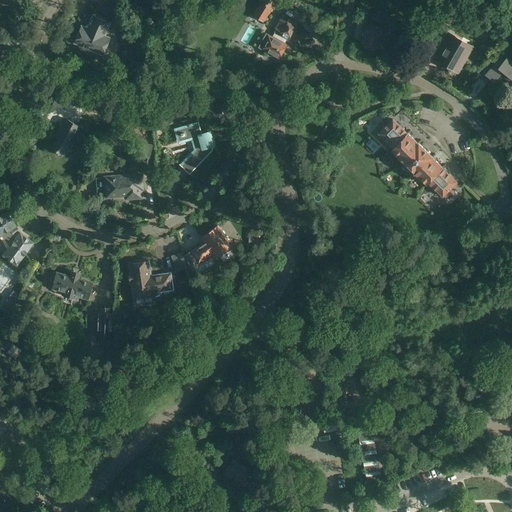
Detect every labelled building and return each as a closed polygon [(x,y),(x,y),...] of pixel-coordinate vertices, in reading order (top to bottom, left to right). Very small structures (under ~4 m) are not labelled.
[(252,15),(265,23),(273,8),(275,9),(279,1),(278,0),(259,0),(260,0),(261,1),(252,15)] [(87,51),(88,48),(92,49),(91,50),(104,55),(111,38),(104,35),(109,23),(93,17),(88,30),(81,27),(75,43),(80,45),(79,48),(80,50),(82,51),(85,52),(87,51)] [(288,39),(297,23),(289,19),(287,22),(281,18),(275,29),(276,29),(272,37),(266,33),(258,48),(279,59),(287,45),(284,43),(287,39),(288,39)] [(387,38),(388,34),(390,35),(392,25),(390,24),(389,29),(366,24),(364,24),(362,31),(364,31),(361,46),(382,51),(383,49),(387,50),(389,39),(387,38)] [(462,41),(447,33),(437,49),(443,52),(441,56),(446,58),(442,64),(455,71),(460,63),(462,64),(468,52),(459,46),(462,41)] [(495,64),(485,76),(492,81),(491,82),(496,86),(503,78),(511,85),(511,63),(506,58),(504,61),(500,58),(495,64)] [(78,126),(65,118),(56,134),(59,136),(52,149),(66,157),(68,152),(72,151),(69,142),(78,126)] [(393,148),(407,133),(404,130),(393,119),(379,134),(393,148)] [(199,124),(180,130),(183,140),(193,137),(197,150),(182,167),(190,174),(211,151),(212,150),(212,148),(212,147),(208,133),(208,132),(202,133),(199,124)] [(412,149),(418,143),(407,133),(393,148),(392,150),(399,157),(404,162),(414,152),(412,149)] [(140,157),(150,159),(154,145),(144,143),(140,157)] [(425,163),(431,156),(418,143),(418,144),(418,143),(412,149),(414,152),(404,162),(405,163),(403,165),(403,168),(407,172),(411,172),(413,171),(413,170),(423,160),(425,163)] [(425,183),(441,166),(432,158),(433,157),(431,156),(425,163),(423,160),(413,170),(413,171),(419,177),(425,183)] [(443,168),(441,166),(425,183),(427,184),(428,182),(443,197),(457,182),(442,168),(443,168)] [(112,177),(104,178),(106,197),(126,196),(126,197),(128,199),(139,198),(140,197),(140,187),(143,187),(141,175),(120,177),(120,179),(112,180),(112,177)] [(7,211),(0,214),(0,233),(1,233),(9,246),(7,249),(20,259),(33,241),(20,232),(18,234),(13,226),(15,224),(7,211)] [(191,251),(185,255),(189,266),(189,267),(197,261),(199,263),(212,254),(212,255),(215,259),(231,249),(228,245),(229,244),(217,227),(205,235),(208,240),(204,242),(203,243),(198,246),(191,251)] [(20,272),(27,261),(22,257),(14,268),(20,272)] [(152,292),(172,289),(170,273),(150,276),(148,261),(143,262),(141,260),(136,261),(135,263),(129,263),(130,273),(128,273),(130,282),(131,282),(133,297),(153,295),(152,292)] [(79,274),(71,272),(70,276),(56,272),(52,288),(63,291),(62,293),(75,297),(76,295),(87,298),(92,282),(78,278),(79,274)] [(16,305),(8,299),(2,307),(10,314),(16,305)] [(98,308),(97,336),(113,337),(113,308),(98,308)] [(120,366),(118,378),(126,380),(128,368),(120,366)] [(356,426),(367,481),(381,478),(371,423),(356,426)] [(473,443),(476,454),(482,452),(479,441),(473,443)] [(225,470),(226,471),(223,473),(221,475),(228,481),(230,479),(232,477),(238,483),(244,477),(245,479),(251,473),(236,458),(236,459),(233,459),(231,461),(231,463),(225,470)]
